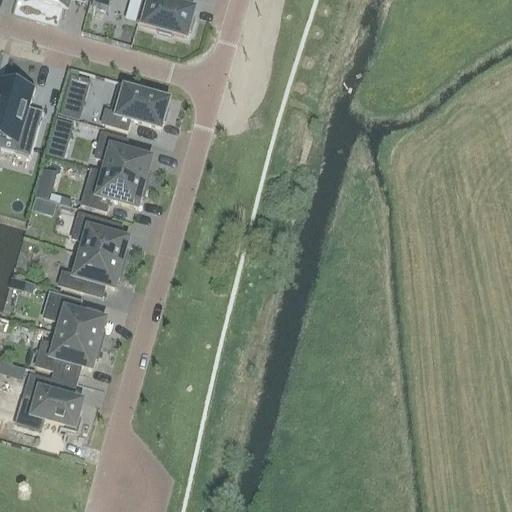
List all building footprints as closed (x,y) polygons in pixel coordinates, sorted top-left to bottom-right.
[(38,0),(38,2),(67,10),(69,0),(38,0)] [(164,0),(137,0),(144,2),(137,26),(158,32),(158,33),(171,37),(171,36),(185,40),(187,33),(189,34),(193,21),(191,20),(193,14),(163,6),(164,0)] [(0,141),(16,146),(14,155),(29,160),(42,114),(27,111),(33,90),(0,81),(0,141)] [(165,111),(167,105),(153,101),(154,98),(141,95),(140,98),(119,92),(112,116),(105,114),(102,127),(126,134),(130,122),(160,131),(161,125),(164,126),(168,112),(165,111)] [(65,98),(60,118),(79,123),(84,104),(65,98)] [(69,143),(73,128),(56,123),(52,138),(69,143)] [(102,137),(94,161),(108,165),(105,176),(146,188),(150,175),(147,174),(150,163),(123,156),(126,144),(102,137)] [(85,195),(81,208),(82,208),(106,215),(110,203),(137,211),(140,201),(143,202),(146,188),(105,176),(91,172),(85,195)] [(52,192),(38,188),(35,200),(49,204),(52,192)] [(59,206),(69,209),(71,202),(61,199),(59,206)] [(82,257),(124,269),(127,256),(124,255),(128,245),(100,237),(104,225),(79,217),(72,242),(86,246),(82,257)] [(124,269),(82,257),(76,280),(62,276),(58,289),(83,296),(87,285),(114,292),(117,282),(120,283),(124,269)] [(23,285),(21,294),(30,296),(32,287),(23,285)] [(101,336),(104,325),(77,317),(81,306),(50,297),(43,321),(62,327),(59,338),(100,350),(104,337),(101,336)] [(100,350),(59,338),(56,349),(42,345),(35,370),(60,377),(63,365),(90,373),(93,363),(96,363),(100,350)] [(14,369),(10,381),(21,384),(25,372),(14,369)] [(23,403),(16,427),(40,434),(43,423),(67,429),(66,432),(76,435),(80,422),(77,421),(81,406),(72,404),(52,398),(55,386),(50,384),(33,379),(30,379),(23,403)] [(63,444),(53,441),(50,455),(60,458),(63,444)]
